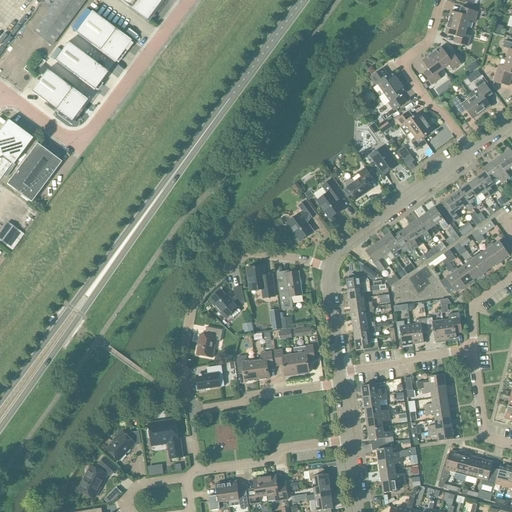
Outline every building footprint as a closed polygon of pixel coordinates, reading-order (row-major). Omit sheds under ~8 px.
[(5,0),(3,3),(21,17),(26,11),(30,6),(22,0),(5,0)] [(33,0),(33,2),(51,15),(58,6),(50,0),(33,0)] [(119,0),(147,20),(161,0),(119,0)] [(51,15),(33,2),(30,6),(26,11),(44,25),(51,15)] [(21,17),(3,3),(0,6),(0,18),(13,28),(19,20),(21,17)] [(449,23),(467,28),(469,21),(475,23),(478,12),(464,8),(462,14),(452,11),(449,23)] [(21,17),(19,20),(37,34),(44,25),(26,11),(21,17)] [(91,11),(75,33),(115,62),(131,41),(91,11)] [(13,28),(0,18),(0,35),(5,39),(12,30),(13,28)] [(30,44),(37,34),(19,20),(13,28),(12,30),(30,44)] [(465,35),(467,28),(449,23),(445,34),(456,37),(454,43),(464,46),(468,47),(471,36),(465,35)] [(494,24),(492,31),(502,34),(504,27),(494,24)] [(5,39),(23,53),(30,44),(12,30),(5,39)] [(5,39),(0,45),(0,63),(6,68),(9,64),(13,67),(23,53),(5,39)] [(509,49),(506,60),(511,61),(511,42),(510,42),(505,41),(503,48),(509,49)] [(67,43),(54,60),(94,90),(108,72),(67,43)] [(441,47),(432,54),(443,70),(449,66),(452,70),(461,64),(459,61),(453,53),(448,56),(441,47)] [(443,70),(432,54),(422,61),(429,70),(424,73),(432,85),(441,79),(437,74),(443,70)] [(511,61),(506,60),(504,67),(499,65),(494,82),(499,84),(509,86),(511,75),(511,61)] [(378,84),(384,93),(399,82),(392,72),(388,76),(383,69),(375,75),(371,78),(376,85),(378,84)] [(47,70),(31,92),(71,122),(87,100),(47,70)] [(462,87),(463,88),(468,85),(464,79),(459,82),(460,83),(462,87)] [(493,94),(485,83),(482,79),(474,84),(477,88),(469,94),(471,98),(482,113),(491,107),(486,99),(486,98),(485,98),(482,94),(489,90),(492,94),(493,94)] [(399,82),(384,93),(391,102),(389,104),(394,111),(407,102),(402,95),(406,92),(399,82)] [(449,82),(442,86),(445,91),(452,86),(449,82)] [(457,97),(452,101),(447,105),(449,109),(455,105),(460,101),(457,97)] [(471,98),(470,99),(462,104),(473,120),(482,113),(471,98)] [(391,110),(385,114),(388,118),(394,114),(391,110)] [(406,136),(411,133),(427,121),(421,112),(413,117),(412,117),(413,118),(410,120),(406,115),(396,122),(400,128),(406,136)] [(15,165),(13,164),(32,138),(8,120),(0,131),(0,178),(2,176),(6,178),(15,165)] [(386,120),(377,127),(383,135),(392,128),(386,120)] [(427,121),(411,133),(415,138),(413,140),(412,141),(412,142),(412,143),(413,145),(417,151),(427,144),(423,138),(434,131),(427,121)] [(31,203),(61,162),(37,144),(6,184),(31,203)] [(398,166),(392,158),(384,147),(371,156),(384,175),(398,166)] [(502,156),(510,168),(511,166),(511,151),(511,149),(502,156)] [(408,153),(401,158),(406,166),(413,161),(408,153)] [(510,168),(502,156),(493,162),(506,180),(510,177),(506,171),(510,168)] [(493,162),(484,168),(493,180),(497,177),(502,183),(506,180),(493,162)] [(493,180),(484,168),(484,169),(486,172),(477,178),(491,196),(495,193),(490,187),(495,184),(493,180)] [(362,177),(355,182),(354,182),(352,180),(350,180),(347,180),(346,182),(346,185),(346,187),(356,200),(372,189),(368,183),(373,179),(365,169),(359,173),(362,177)] [(469,184),(477,196),(482,193),(486,199),(491,196),(477,178),(469,184)] [(317,201),(324,211),(330,219),(343,209),(334,197),(340,193),(341,194),(342,194),(336,186),(332,180),(323,186),(328,194),(317,201)] [(460,190),(473,209),(482,202),(477,196),(469,184),(460,190)] [(310,190),(304,194),(309,201),(315,197),(310,190)] [(451,197),(460,209),(464,205),(469,212),(473,209),(460,190),(451,197)] [(501,207),(508,202),(503,195),(496,200),(501,207)] [(442,203),(448,211),(455,221),(459,218),(455,212),(460,209),(451,197),(442,203)] [(300,214),(287,223),(300,242),(313,232),(305,221),(308,218),(309,220),(316,215),(310,207),(306,202),(299,206),(303,212),(300,214)] [(427,214),(435,225),(439,222),(444,229),(448,226),(435,208),(427,214)] [(477,215),(480,218),(482,222),(486,219),(481,212),(477,215)] [(419,220),(431,237),(435,235),(431,228),(435,225),(427,214),(419,220)] [(410,225),(419,237),(423,234),(427,240),(431,237),(419,220),(410,225)] [(482,235),(489,231),(495,226),(491,221),(478,230),(481,234),(482,235)] [(6,246),(12,250),(24,235),(7,223),(0,232),(0,240),(7,246),(6,246)] [(402,231),(415,249),(419,246),(414,240),(419,237),(410,225),(402,231)] [(465,227),(459,231),(463,236),(468,232),(465,227)] [(478,230),(472,234),(475,238),(481,234),(478,230)] [(402,231),(394,237),(405,253),(409,250),(410,252),(415,249),(402,231)] [(404,253),(405,253),(394,237),(391,234),(383,240),(396,258),(396,259),(400,256),(400,255),(403,253),(404,253)] [(446,241),(449,245),(460,238),(457,234),(446,241)] [(461,242),(464,246),(470,241),(467,237),(461,242)] [(391,261),(396,258),(383,240),(374,246),(383,257),(385,261),(390,258),(391,261)] [(493,245),(491,247),(501,262),(509,255),(499,241),(493,245)] [(442,242),(437,246),(441,251),(446,248),(442,242)] [(461,242),(454,247),(457,251),(464,246),(461,242)] [(379,260),(383,257),(374,246),(366,252),(372,260),(381,273),(385,270),(379,260)] [(492,268),(501,262),(491,247),(482,253),(492,268)] [(450,250),(443,254),(446,258),(453,254),(450,250)] [(483,274),(492,268),(482,253),(475,258),(473,256),(471,257),(483,274)] [(432,269),(446,258),(443,254),(429,265),(432,269)] [(474,280),(483,274),(471,257),(472,260),(464,266),(474,280)] [(424,262),(421,258),(415,263),(418,267),(424,262)] [(408,265),(405,267),(409,274),(415,269),(411,263),(408,265)] [(275,297),(274,291),(273,281),(266,282),(263,266),(247,269),(250,291),(262,290),(263,298),(275,297)] [(456,272),(466,286),(474,280),(464,266),(456,272)] [(402,279),(407,275),(404,270),(399,274),(402,279)] [(282,310),(293,308),(291,297),(302,296),(301,285),(302,285),(301,280),(300,280),(299,272),(286,274),(287,283),(279,284),(282,310)] [(447,278),(441,282),(449,293),(454,290),(456,292),(466,286),(456,272),(453,274),(447,278)] [(347,280),(348,290),(370,287),(369,282),(369,280),(367,279),(366,278),(364,277),(361,278),(356,278),(356,277),(355,276),(354,275),(353,274),(351,274),(350,275),(349,276),(348,277),(348,278),(348,279),(347,280)] [(209,300),(216,308),(226,319),(239,308),(237,306),(239,305),(245,303),(244,296),(241,287),(234,288),(236,299),(233,301),(231,299),(230,301),(221,290),(209,300)] [(371,292),(370,287),(348,290),(350,300),(364,298),(363,293),(371,292)] [(350,300),(351,310),(373,307),(372,302),(365,303),(364,298),(350,300)] [(351,310),(352,320),(367,318),(371,317),(370,312),(374,312),(373,307),(351,310)] [(448,315),(449,319),(443,320),(446,340),(457,338),(456,333),(462,333),(459,313),(448,315)] [(371,317),(367,318),(352,320),(354,330),(384,326),(383,322),(375,323),(375,322),(371,323),(371,317)] [(289,318),(282,319),(280,319),(282,330),(291,329),(289,318)] [(426,319),(428,331),(434,330),(435,341),(446,340),(443,320),(433,322),(432,318),(426,319)] [(422,331),(428,331),(426,319),(415,320),(416,324),(410,325),(413,344),(424,343),(422,331)] [(251,322),(243,324),(245,335),(254,333),(251,322)] [(403,346),(413,344),(410,325),(405,326),(404,322),(399,323),(401,336),(403,346)] [(354,330),(355,340),(370,338),(370,339),(374,338),(373,333),(376,332),(376,331),(378,331),(378,328),(384,327),(384,326),(354,330)] [(197,355),(206,357),(213,358),(216,341),(221,341),(223,330),(216,329),(207,327),(205,336),(200,335),(197,355)] [(311,327),(294,330),(295,338),(312,335),(311,327)] [(272,349),(272,346),(270,333),(264,333),(266,350),(272,349)] [(370,344),(370,339),(370,338),(355,340),(357,351),(379,348),(378,342),(370,344)] [(302,354),(295,355),(298,375),(309,373),(308,361),(315,360),(312,346),(303,347),(301,348),(302,354)] [(275,351),(276,356),(277,366),(284,365),(286,377),(298,375),(295,355),(283,357),(282,350),(275,351)] [(262,360),(255,361),(257,381),(269,379),(267,366),(273,365),(271,352),(261,354),(262,360)] [(238,357),(237,361),(238,370),(244,369),(246,382),(257,381),(255,361),(247,362),(246,356),(238,357)] [(220,382),(224,381),(222,366),(207,368),(208,375),(202,375),(202,374),(199,375),(199,376),(196,376),(198,386),(196,386),(197,392),(205,391),(205,389),(220,387),(220,382)] [(429,377),(430,381),(417,383),(418,390),(422,389),(446,386),(444,375),(429,377)] [(362,387),(363,397),(387,394),(386,389),(378,390),(377,384),(362,387)] [(446,386),(422,389),(423,394),(431,393),(432,399),(447,397),(446,386)] [(414,390),(413,390),(407,391),(408,399),(415,398),(414,390)] [(388,399),(387,394),(363,397),(365,408),(380,406),(379,401),(388,400),(388,399)] [(424,405),(425,411),(449,407),(447,397),(432,399),(433,404),(424,405)] [(381,412),(380,406),(365,408),(366,419),(390,415),(389,410),(381,412)] [(449,407),(425,411),(426,416),(434,415),(435,420),(450,418),(449,407)] [(408,422),(407,414),(399,415),(400,423),(408,422)] [(391,421),(390,415),(366,419),(368,429),(383,427),(382,422),(391,421)] [(428,427),(428,432),(452,429),(450,418),(435,420),(436,425),(428,427)] [(183,457),(181,444),(179,444),(179,439),(180,439),(180,438),(178,439),(175,420),(165,421),(166,423),(159,424),(159,422),(148,424),(152,446),(152,443),(169,441),(170,446),(168,446),(170,459),(183,457)] [(371,441),(372,446),(385,444),(391,443),(394,442),(392,432),(384,433),(383,427),(368,429),(370,441),(371,441)] [(453,440),(452,429),(428,432),(429,437),(438,436),(438,442),(453,440)] [(128,437),(123,432),(107,449),(119,461),(134,444),(135,445),(140,445),(139,432),(131,433),(128,437)] [(377,450),(379,461),(402,457),(401,452),(393,454),(392,448),(391,443),(385,444),(372,446),(372,451),(377,450)] [(415,448),(408,449),(409,456),(416,455),(415,448)] [(448,461),(446,467),(444,466),(441,475),(449,477),(451,471),(456,473),(461,454),(450,451),(448,461)] [(471,457),(461,454),(456,473),(467,475),(471,457)] [(403,463),(402,457),(379,461),(380,471),(395,469),(394,464),(403,463)] [(482,460),(471,457),(467,475),(477,478),(482,460)] [(85,477),(79,490),(95,498),(107,475),(106,475),(107,472),(111,475),(117,469),(105,458),(99,465),(101,466),(98,471),(92,467),(86,478),(85,477)] [(494,484),(495,484),(499,471),(491,468),(493,463),(482,460),(477,478),(482,480),(481,485),(493,488),(494,484)] [(495,484),(506,487),(510,470),(500,467),(499,471),(495,484)] [(309,471),(310,481),(310,482),(313,481),(314,488),(330,486),(328,474),(324,475),(323,469),(309,471)] [(396,475),(395,469),(380,471),(382,482),(405,479),(404,474),(396,475)] [(276,476),(265,477),(267,496),(274,495),(275,501),(286,500),(286,495),(284,485),(278,486),(276,476)] [(267,496),(265,477),(253,479),(255,489),(248,490),(250,505),(261,503),(261,497),(267,496)] [(421,486),(420,477),(412,478),(413,487),(421,486)] [(405,479),(382,482),(383,493),(398,491),(397,486),(406,484),(405,479)] [(237,481),(226,483),(229,501),(239,500),(238,492),(237,481)] [(229,501),(226,483),(216,484),(217,495),(209,497),(211,511),(220,509),(219,502),(229,501)] [(314,488),(315,495),(306,496),(307,501),(315,500),(331,497),(330,486),(314,488)] [(410,498),(409,500),(411,500),(413,496),(413,493),(414,490),(403,496),(410,498)] [(315,500),(316,511),(330,511),(330,509),(333,509),(331,497),(315,500)] [(248,501),(240,502),(241,509),(249,508),(248,501)]
